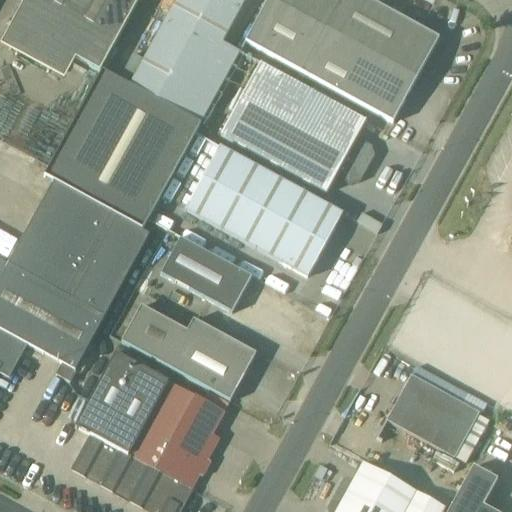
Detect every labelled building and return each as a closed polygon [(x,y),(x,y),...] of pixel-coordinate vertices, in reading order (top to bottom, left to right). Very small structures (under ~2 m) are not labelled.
[(26,0),(0,48),(0,55),(61,88),(72,68),(96,81),(140,0),(26,0)] [(177,0),(130,87),(201,126),(240,54),(222,45),(246,0),(177,0)] [(439,40),(366,0),(269,0),(246,44),(393,124),(439,40)] [(221,137),(328,195),(336,178),(351,186),(361,183),(375,157),(372,148),(358,140),(366,123),(261,65),(221,137)] [(142,232),(201,126),(130,87),(102,72),(44,178),(54,183),(119,219),(142,232)] [(185,212),(308,280),(343,216),(220,149),(185,212)] [(54,183),(9,265),(74,302),(119,219),(54,183)] [(150,237),(142,232),(119,219),(74,302),(9,265),(0,260),(0,372),(3,366),(12,371),(26,345),(61,364),(75,372),(150,237)] [(232,315),(252,279),(181,240),(161,276),(232,315)] [(122,344),(231,403),(257,355),(194,321),(187,333),(141,308),(122,344)] [(192,491),(128,457),(168,383),(116,354),(76,429),(91,437),(72,471),(148,511),(180,511),(192,491)] [(61,364),(55,375),(69,383),(75,372),(61,364)] [(490,421),(482,417),(487,407),(417,369),(387,423),(465,467),(490,421)] [(128,457),(192,491),(220,440),(213,436),(225,414),(168,383),(128,457)] [(444,511),(446,510),(364,465),(354,483),(350,481),(345,483),(329,511),(444,511)] [(491,511),(483,507),(497,482),(473,469),(449,511),(491,511)]
